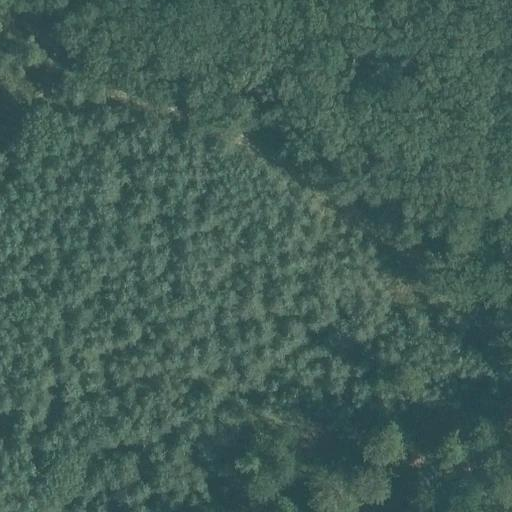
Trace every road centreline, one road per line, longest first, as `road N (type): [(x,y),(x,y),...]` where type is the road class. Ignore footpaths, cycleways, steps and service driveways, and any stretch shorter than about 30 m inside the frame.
road 1 (track): [(511,353),(318,188),(170,110),(69,90),(0,136)]
road 2 (track): [(460,307),(511,0)]
